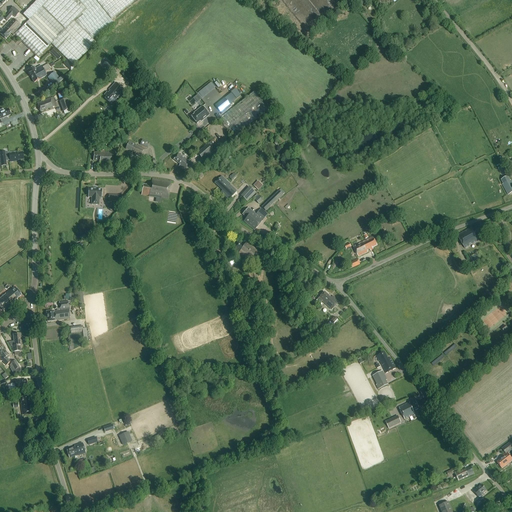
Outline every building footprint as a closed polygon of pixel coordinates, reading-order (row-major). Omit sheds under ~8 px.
[(18,30),(19,31),(16,34),(15,35),(16,36),(17,37),(38,57),(51,44),(73,66),(96,43),(93,39),(113,23),(111,20),(135,0),(38,0),(24,16),(30,21),(22,28),(21,26),(18,30)] [(9,12),(4,18),(7,21),(12,15),(15,18),(20,13),(13,7),(9,12)] [(18,30),(21,26),(18,23),(16,21),(13,18),(3,30),(1,28),(0,29),(0,31),(1,32),(0,33),(0,34),(6,39),(11,33),(14,36),(16,33),(18,30)] [(110,73),(115,69),(107,61),(102,65),(110,73)] [(34,67),(33,67),(32,68),(28,71),(28,72),(30,77),(44,70),(45,72),(50,69),(48,65),(42,68),(41,66),(35,69),(34,67)] [(128,80),(134,73),(136,71),(130,66),(126,70),(122,75),(128,80)] [(44,70),(30,77),(31,77),(34,83),(41,79),(46,76),(44,73),(45,72),(44,70)] [(48,78),(53,84),(55,82),(57,85),(64,80),(62,77),(60,79),(55,72),(48,78)] [(212,82),(189,99),(193,105),(216,88),(212,82)] [(111,105),(124,90),(115,83),(109,90),(110,91),(108,93),(107,92),(104,95),(106,97),(105,99),(111,105)] [(235,88),(231,92),(236,98),(240,94),(235,88)] [(234,138),(269,109),(253,91),(219,119),(234,138)] [(63,92),(58,94),(60,101),(59,102),(63,112),(71,109),(66,99),(63,92)] [(40,112),(54,107),(51,98),(37,103),(40,112)] [(224,98),(215,105),(220,112),(222,115),(232,107),(229,105),(224,98)] [(209,115),(202,107),(194,113),(194,114),(191,117),(197,124),(202,120),(203,121),(209,115)] [(4,111),(3,109),(0,110),(0,111),(0,112),(0,123),(0,124),(0,122),(0,119),(1,120),(11,115),(9,110),(5,111),(4,111)] [(112,115),(106,122),(110,125),(115,118),(112,115)] [(143,140),(140,146),(147,149),(150,143),(143,140)] [(143,159),(147,149),(138,145),(138,146),(129,142),(126,149),(135,153),(134,156),(143,159)] [(213,145),(211,142),(197,153),(202,160),(212,151),(210,148),(213,145)] [(5,152),(4,152),(0,152),(0,154),(2,167),(6,166),(6,161),(10,160),(10,162),(18,161),(18,160),(24,160),(23,153),(17,154),(17,153),(9,154),(8,153),(7,153),(5,152)] [(113,166),(113,152),(97,152),(97,153),(94,153),(93,161),(100,161),(100,165),(113,166)] [(185,172),(192,164),(179,153),(174,160),(180,165),(178,167),(185,172)] [(229,200),(236,192),(228,184),(229,184),(221,176),(215,183),(222,190),(221,192),(229,200)] [(511,192),(511,182),(509,178),(508,177),(502,181),(503,184),(508,195),(511,192)] [(168,199),(171,182),(152,179),(151,186),(143,185),(141,195),(168,199)] [(88,189),(88,198),(92,198),(92,205),(99,205),(99,198),(101,198),(102,198),(102,189),(102,190),(89,189),(88,189)] [(249,189),(244,195),(249,200),(254,194),(249,189)] [(281,189),(262,207),(265,211),(276,200),(277,201),(283,195),(285,193),(281,189)] [(259,195),(255,199),(259,204),(263,200),(259,195)] [(112,212),(117,206),(112,203),(108,209),(112,212)] [(254,230),(268,214),(260,209),(255,214),(248,208),(242,215),(247,219),(244,222),(254,230)] [(479,229),(473,232),(471,228),(458,235),(465,247),(479,241),(478,239),(480,238),(480,237),(483,235),(479,229)] [(372,248),(377,245),(373,237),(353,247),(358,257),(368,252),(368,250),(370,249),(371,251),(373,250),(372,248)] [(252,263),(260,252),(247,242),(244,246),(240,242),(234,250),(252,263)] [(215,248),(209,251),(213,260),(219,256),(215,248)] [(225,264),(228,269),(235,264),(232,259),(225,264)] [(348,264),(350,269),(360,265),(358,259),(348,264)] [(9,291),(0,298),(0,307),(4,312),(18,301),(17,299),(22,295),(15,287),(11,290),(9,291)] [(69,294),(66,294),(66,299),(79,298),(79,299),(79,304),(80,306),(84,306),(83,299),(82,292),(74,293),(71,294),(69,294)] [(321,303),(322,301),(332,310),(339,302),(332,296),(331,298),(324,292),(319,297),(317,300),(321,303)] [(58,321),(70,319),(68,301),(59,302),(60,309),(57,309),(57,306),(54,306),(55,310),(57,309),(57,311),(54,311),(46,312),(47,322),(56,321),(55,320),(58,320),(58,321)] [(328,322),(332,326),(337,320),(334,316),(328,322)] [(13,352),(15,352),(15,356),(19,355),(19,351),(19,346),(22,345),(21,334),(13,335),(15,346),(13,346),(13,352)] [(0,354),(0,355),(0,356),(3,359),(2,361),(6,365),(10,362),(6,357),(9,355),(5,351),(4,351),(0,347),(0,354)] [(386,373),(396,368),(391,358),(388,359),(385,352),(376,356),(379,361),(380,361),(386,373)] [(16,361),(11,363),(12,364),(15,370),(19,367),(16,361)] [(373,376),(377,385),(376,386),(379,390),(388,385),(382,372),(373,376)] [(21,380),(16,381),(15,381),(15,384),(11,385),(12,390),(16,390),(16,388),(21,388),(21,387),(27,386),(26,380),(21,381),(21,380)] [(22,415),(33,414),(32,404),(30,405),(29,397),(21,398),(21,404),(22,415)] [(399,408),(405,420),(412,416),(414,420),(417,419),(414,411),(419,408),(415,401),(410,404),(409,403),(399,408)] [(389,429),(401,423),(399,417),(387,423),(389,429)] [(132,441),(128,432),(119,436),(123,445),(132,441)] [(502,469),(511,461),(511,459),(509,455),(510,454),(509,452),(511,451),(511,450),(511,449),(511,443),(511,442),(502,449),(506,454),(503,456),(504,457),(497,462),(502,469)] [(69,458),(75,456),(75,459),(78,458),(77,456),(86,453),(82,443),(74,446),(75,448),(67,451),(69,458)] [(84,459),(79,461),(81,467),(87,465),(86,463),(88,463),(87,459),(85,460),(84,459)] [(459,482),(474,474),(471,468),(466,470),(463,471),(462,469),(455,473),(459,482)] [(473,490),(466,494),(473,503),(482,496),(484,494),(483,494),(487,491),(482,485),(474,491),(473,490)] [(441,511),(452,511),(449,502),(440,506),(441,511)]
